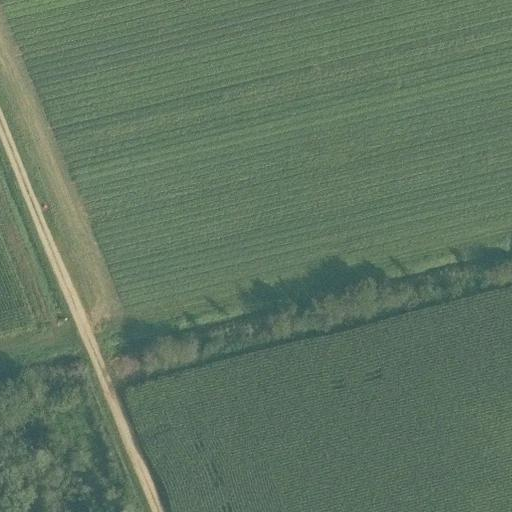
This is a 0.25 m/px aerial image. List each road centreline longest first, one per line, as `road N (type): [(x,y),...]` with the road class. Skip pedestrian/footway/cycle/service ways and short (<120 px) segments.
road 1 (track): [(0,119),(92,347)]
road 2 (track): [(92,347),(158,511)]
